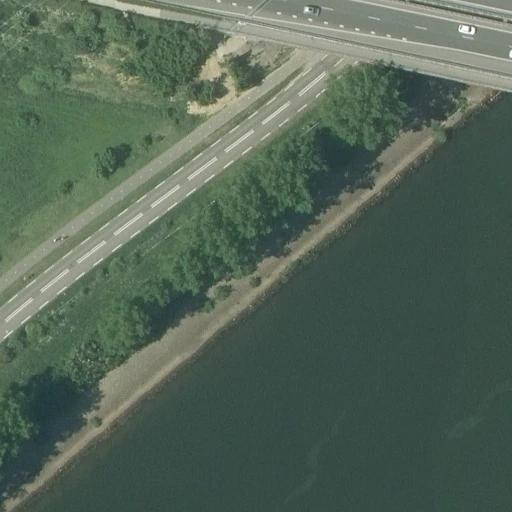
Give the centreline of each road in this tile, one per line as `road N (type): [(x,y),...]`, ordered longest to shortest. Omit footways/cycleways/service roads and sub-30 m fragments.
road 1 (secondary): [(0,329),(409,0)]
road 2 (trunk): [(273,0),(511,48)]
